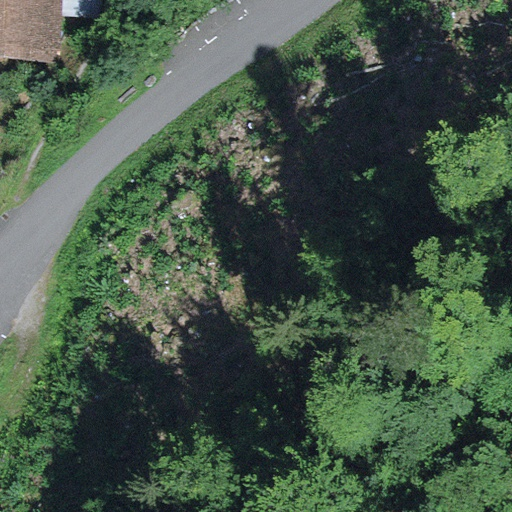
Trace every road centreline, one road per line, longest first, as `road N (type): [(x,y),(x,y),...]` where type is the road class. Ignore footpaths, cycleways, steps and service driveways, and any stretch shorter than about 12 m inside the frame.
road 1 (residential): [(304,0),(65,200),(0,274)]
road 2 (track): [(16,255),(27,336),(17,378),(0,398)]
